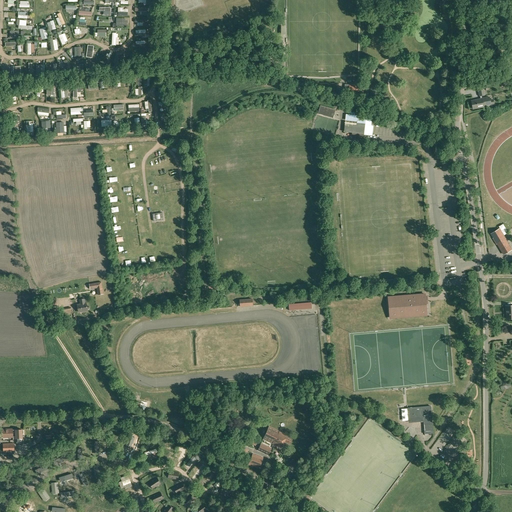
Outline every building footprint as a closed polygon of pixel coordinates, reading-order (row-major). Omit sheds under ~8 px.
[(108,14),(108,11),(112,11),(112,7),(101,6),(101,11),(104,11),(104,14),(108,14)] [(58,19),(61,27),(67,24),(62,13),(59,14),(60,18),(58,19)] [(35,29),(35,26),(28,26),(28,20),(21,20),(21,25),(23,25),(23,29),(35,29)] [(52,32),(58,30),(55,20),(49,23),(52,32)] [(99,30),(99,38),(108,38),(108,30),(99,30)] [(125,30),(119,32),(122,42),(128,39),(125,30)] [(64,44),(70,42),(67,33),(61,36),(64,44)] [(58,39),(52,40),(53,44),(55,44),(57,51),(60,50),(58,39)] [(282,50),(282,40),(273,40),(273,50),(282,50)] [(37,53),(37,44),(33,44),(33,43),(29,44),(29,53),(37,53)] [(482,99),(471,101),(472,109),(483,107),(483,106),(490,104),(493,103),(492,100),(490,101),(489,97),(482,98),(482,99)] [(333,118),(335,110),(320,105),(318,114),(333,118)] [(111,115),(110,106),(106,106),(106,110),(102,110),(103,116),(111,115)] [(372,134),(373,126),(371,125),(371,117),(346,114),(345,122),(344,132),(364,134),(364,133),(372,134)] [(162,213),(159,213),(155,214),(155,213),(152,214),(153,222),(163,220),(162,213)] [(504,254),(511,250),(504,239),(505,238),(503,236),(498,229),(491,234),(494,238),(493,238),(496,244),(497,243),(504,254)] [(98,294),(103,294),(101,282),(89,284),(90,289),(97,288),(98,294)] [(424,295),(391,297),(393,317),(426,315),(424,295)] [(56,298),(46,299),(48,308),(57,307),(56,298)] [(252,298),(239,300),(240,303),(240,307),(253,306),(253,302),(252,298)] [(77,304),(79,312),(87,310),(86,303),(85,303),(84,299),(79,299),(80,304),(77,304)] [(409,421),(423,420),(424,434),(433,433),(431,410),(431,406),(411,408),(408,408),(408,418),(409,419),(408,419),(409,421)] [(290,444),(293,438),(269,427),(263,439),(281,448),(284,441),(290,444)] [(15,430),(12,430),(12,429),(2,429),(3,437),(13,437),(13,436),(16,436),(16,438),(22,438),(22,433),(23,433),(23,430),(22,430),(22,429),(15,430)] [(243,457),(246,453),(248,450),(241,446),(243,442),(236,438),(232,443),(229,449),(243,457)] [(14,451),(14,443),(3,444),(3,452),(14,451)] [(268,455),(271,448),(261,443),(258,450),(268,455)] [(263,457),(252,453),(248,465),(259,469),(263,457)] [(179,473),(169,472),(167,480),(172,481),(172,479),(178,480),(179,473)] [(132,486),(128,475),(120,478),(122,481),(118,482),(121,490),(125,488),(125,489),(132,486)] [(161,484),(156,477),(148,483),(153,489),(161,484)] [(186,489),(182,483),(173,488),(177,494),(186,489)] [(163,499),(160,492),(151,497),(155,503),(163,499)] [(196,499),(191,494),(183,501),(188,506),(196,499)]
